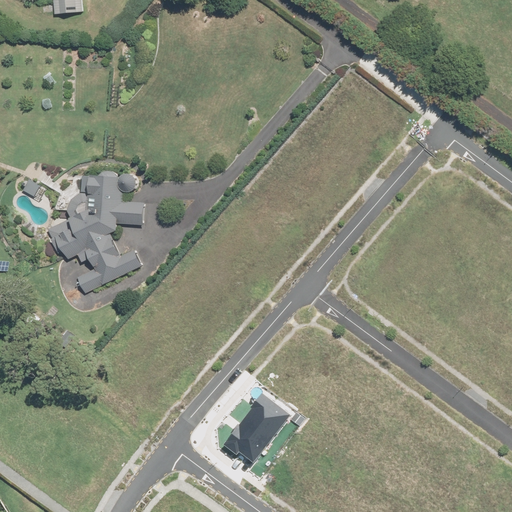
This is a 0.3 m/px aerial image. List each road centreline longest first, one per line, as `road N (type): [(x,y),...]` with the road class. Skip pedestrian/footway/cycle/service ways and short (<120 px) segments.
road 1 (residential): [(511,435),(306,282)]
road 2 (residential): [(172,440),(306,282)]
road 3 (residential): [(306,282),(437,127)]
